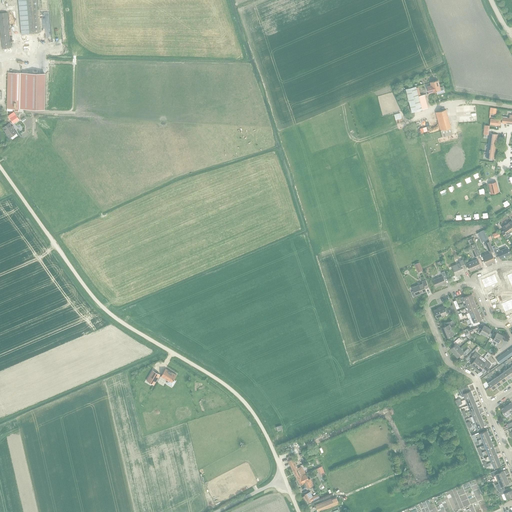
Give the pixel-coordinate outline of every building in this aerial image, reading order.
[(18,0),(21,34),(30,34),(39,33),(36,0),(18,0)] [(0,22),(3,48),(11,47),(7,12),(0,13),(0,22)] [(23,109),(24,73),(8,72),(7,108),(23,109)] [(24,73),(23,109),(44,109),(45,73),(24,73)] [(431,85),(427,86),(429,93),(433,92),(441,90),(438,80),(430,82),(431,85)] [(412,112),(422,109),(416,86),(406,89),(412,112)] [(436,112),(442,137),(452,134),(446,109),(436,112)] [(14,123),(19,119),(16,114),(10,118),(14,123)] [(501,123),(510,124),(511,115),(510,115),(510,118),(507,118),(507,117),(502,116),(501,123)] [(11,137),(17,133),(10,123),(3,127),(7,134),(8,133),(11,137)] [(489,138),(486,158),(494,159),(498,134),(490,133),(489,138)] [(488,184),(491,194),(498,192),(496,182),(488,184)] [(511,231),(506,224),(502,227),(504,230),(501,232),(506,239),(511,235),(510,233),(511,231)] [(484,230),(477,233),(481,242),(489,239),(484,230)] [(508,248),(498,252),(495,245),(492,246),(497,257),(499,256),(501,259),(511,255),(508,248)] [(490,262),(495,260),(491,253),(483,257),(487,265),(491,263),(490,262)] [(478,269),(482,267),(478,259),(468,263),(471,271),(477,268),(478,269)] [(463,269),(466,268),(463,260),(460,261),(460,263),(452,266),(456,276),(464,272),(463,269)] [(445,280),(447,279),(444,271),(442,272),(443,276),(433,280),(436,287),(446,283),(445,280)] [(498,283),(494,274),(488,277),(491,286),(498,283)] [(491,286),(488,277),(481,279),(485,288),(491,286)] [(423,284),(414,287),(415,291),(414,291),(412,292),(414,297),(416,296),(416,295),(420,294),(419,293),(426,290),(425,289),(428,287),(426,280),(422,282),(423,284)] [(464,297),(466,302),(474,299),(472,294),(464,297)] [(468,307),(476,304),(474,299),(466,302),(467,305),(464,306),(465,308),(468,307)] [(511,309),(508,301),(501,303),(505,312),(511,309)] [(467,313),(470,313),(478,309),(476,304),(468,307),(469,310),(466,311),(467,313)] [(438,318),(447,314),(444,306),(434,310),(438,318)] [(470,313),(472,317),(475,316),(480,314),(478,309),(470,313)] [(475,316),(472,317),(474,322),(472,323),(473,326),(480,323),(479,320),(482,319),(480,314),(475,316)] [(446,326),(442,328),(446,338),(453,335),(449,325),(454,323),(453,320),(445,323),(446,326)] [(487,336),(491,329),(484,325),(482,329),(480,328),(477,333),(480,334),(480,332),(487,336)] [(500,348),(504,340),(501,338),(503,336),(497,333),(493,340),(496,342),(495,345),(500,348)] [(450,349),(454,353),(461,348),(457,343),(461,340),(459,337),(453,342),(455,345),(450,349)] [(461,348),(454,353),(457,357),(462,353),(464,355),(470,350),(468,348),(464,352),(461,348)] [(470,365),(475,369),(483,358),(481,356),(476,352),(470,358),(474,361),(470,365)] [(483,358),(475,369),(479,372),(482,368),(485,371),(491,364),(486,360),(483,358)] [(166,368),(161,376),(168,381),(167,383),(172,386),(176,381),(173,379),(176,375),(166,368)] [(511,375),(511,374),(508,369),(503,372),(508,379),(511,375)] [(153,370),(146,380),(154,385),(160,374),(153,370)] [(498,376),(503,383),(508,379),(503,372),(498,376)] [(493,380),(497,386),(503,383),(498,376),(493,380)] [(497,386),(493,380),(488,383),(490,387),(492,389),(492,390),(497,386)] [(468,386),(458,391),(460,395),(461,394),(462,397),(464,396),(466,399),(473,396),(471,390),(470,391),(468,386)] [(466,399),(468,405),(475,402),(473,396),(466,399)] [(475,402),(468,405),(470,411),(478,407),(475,402)] [(510,412),(506,406),(501,410),(506,418),(511,414),(510,412)] [(470,411),(473,416),(480,413),(478,407),(470,411)] [(482,419),(480,413),(473,416),(475,422),(482,419)] [(485,425),(482,419),(475,422),(478,428),(476,428),(477,431),(483,429),(482,426),(485,425)] [(480,433),(482,439),(489,436),(487,430),(480,433)] [(489,436),(482,439),(484,445),(492,442),(489,436)] [(484,445),(487,450),(494,447),(492,442),(484,445)] [(494,447),(487,450),(489,456),(496,453),(494,447)] [(489,456),(491,462),(499,459),(496,453),(489,456)] [(286,458),(297,479),(306,474),(302,466),(298,468),(292,455),(286,458)] [(499,459),(491,462),(494,468),(501,465),(499,459)] [(498,480),(506,477),(504,471),(498,473),(497,470),(490,473),(492,477),(496,476),(498,480)] [(305,482),(307,488),(313,485),(310,478),(308,479),(306,474),(297,479),(300,485),(305,482)] [(506,477),(498,480),(500,485),(496,487),(498,491),(504,488),(503,485),(509,483),(506,477)] [(504,500),(511,496),(511,491),(511,490),(509,491),(508,488),(497,493),(498,495),(501,494),(504,500)] [(303,498),(306,504),(314,500),(312,496),(310,497),(308,492),(304,494),(305,497),(303,498)] [(336,497),(315,505),(318,511),(339,503),(336,497)]
